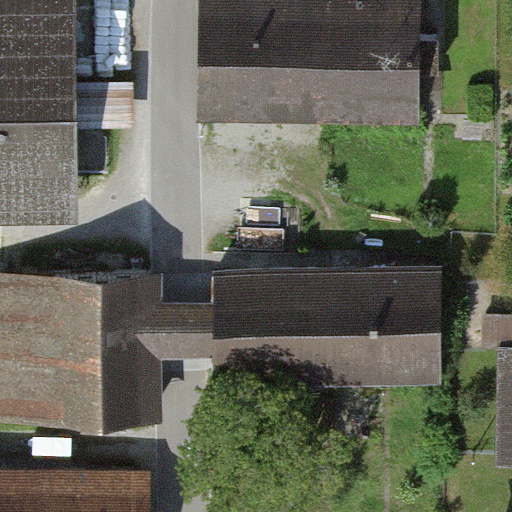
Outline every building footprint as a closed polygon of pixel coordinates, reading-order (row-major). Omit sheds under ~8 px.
[(0,0),(0,211),(79,212),(78,0),(0,0)] [(423,114),(427,0),(218,0),(215,107),(423,114)] [(166,274),(165,259),(0,261),(0,407),(167,406),(166,349),(166,274)] [(453,370),(452,259),(214,261),(214,274),(215,349),(215,372),(453,370)] [(166,274),(166,349),(215,349),(214,274),(166,274)] [(511,307),(489,308),(490,340),(499,340),(511,339),(511,307)] [(502,454),(511,453),(511,339),(499,340),(502,454)] [(36,511),(164,511),(164,458),(36,459),(36,511)] [(0,511),(36,511),(36,459),(0,459),(0,511)]
